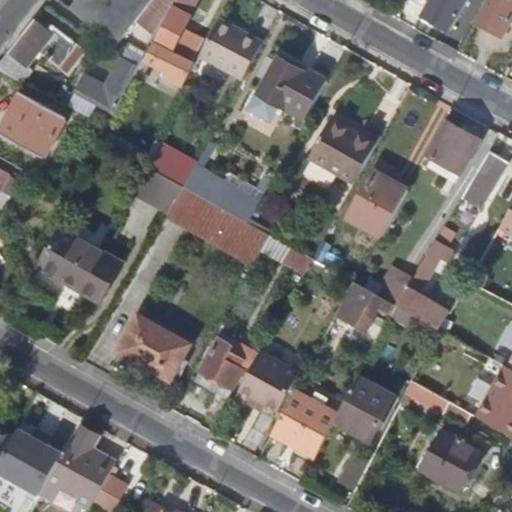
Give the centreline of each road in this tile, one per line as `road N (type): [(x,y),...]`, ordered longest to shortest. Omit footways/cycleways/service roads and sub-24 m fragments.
road 1 (residential): [(0,341),(306,511)]
road 2 (residential): [(315,0),(511,109)]
